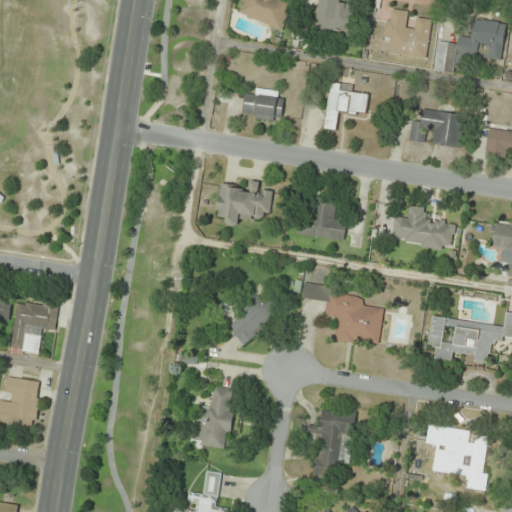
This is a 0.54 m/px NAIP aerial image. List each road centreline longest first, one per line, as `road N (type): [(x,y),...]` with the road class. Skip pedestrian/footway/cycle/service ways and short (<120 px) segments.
road 1 (secondary): [(136,0),(54,511)]
road 2 (residential): [(511,192),(115,135)]
road 3 (residential): [(511,406),(286,369)]
road 4 (residential): [(266,502),(286,369)]
